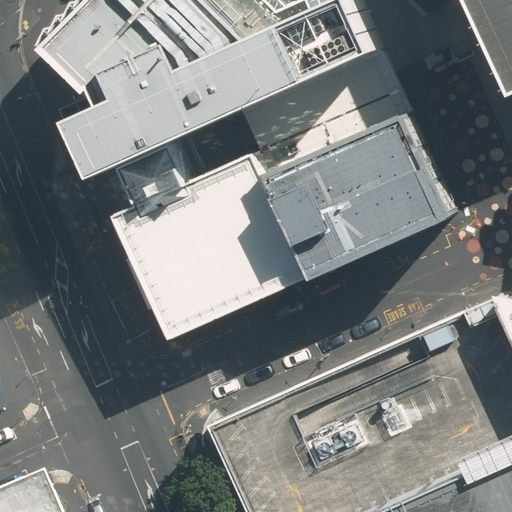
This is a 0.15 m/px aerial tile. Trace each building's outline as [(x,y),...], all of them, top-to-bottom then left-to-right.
[(117,102),(83,118),(106,172),(131,161),(181,139),(246,110),(386,49),(364,0),(340,0),(327,6),(325,0),(307,0),(293,8),(285,0),(99,0),(99,2),(96,0),(93,0),(86,15),(82,11),(72,28),(69,23),(60,43),(104,88),(109,82),(117,102)] [(511,0),(480,0),(511,72),(511,0)] [(275,173),(414,113),(386,49),(246,110),(265,149),(275,173)] [(423,135),(414,113),(275,173),(316,267),(455,207),(423,135)] [(181,326),(316,267),(265,149),(197,178),(181,139),(131,161),(147,200),(129,208),(181,326)] [(511,310),(504,293),(462,312),(228,417),(221,420),(232,446),(260,511),(360,511),(477,460),(511,444),(511,310)] [(214,461),(232,446),(221,420),(228,417),(220,406),(216,410),(212,414),(208,424),(206,432),(205,442),(208,452),(214,461)] [(511,511),(511,444),(477,460),(360,511),(511,511)] [(63,511),(56,495),(17,511),(63,511)]
